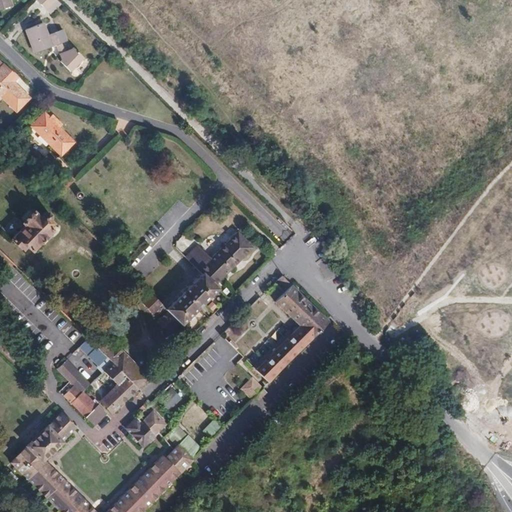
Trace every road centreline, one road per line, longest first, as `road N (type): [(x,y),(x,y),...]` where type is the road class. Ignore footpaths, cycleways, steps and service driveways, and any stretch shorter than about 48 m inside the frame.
road 1 (residential): [(295,243),(183,134),(52,91),(0,42)]
road 2 (unclassified): [(287,251),(511,479)]
road 3 (residential): [(142,395),(287,251)]
